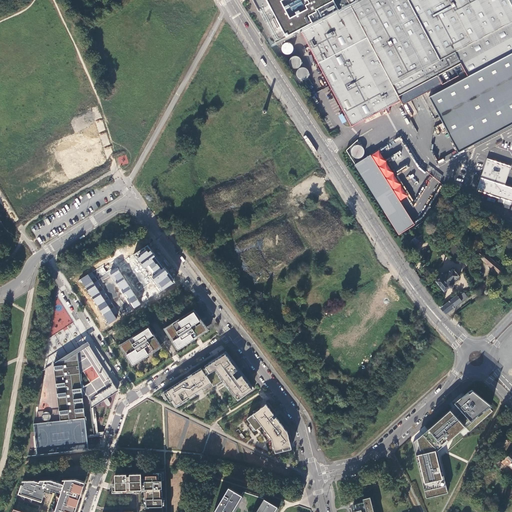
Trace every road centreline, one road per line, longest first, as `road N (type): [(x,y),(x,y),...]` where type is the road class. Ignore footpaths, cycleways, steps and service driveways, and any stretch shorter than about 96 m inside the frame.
road 1 (secondary): [(226,0),(401,270)]
road 2 (residential): [(314,475),(365,461),(466,368)]
road 3 (residential): [(41,254),(132,398)]
road 4 (residential): [(232,333),(300,422),(314,475)]
road 5 (residential): [(232,333),(130,207)]
road 6 (residential): [(132,398),(123,404),(87,511)]
